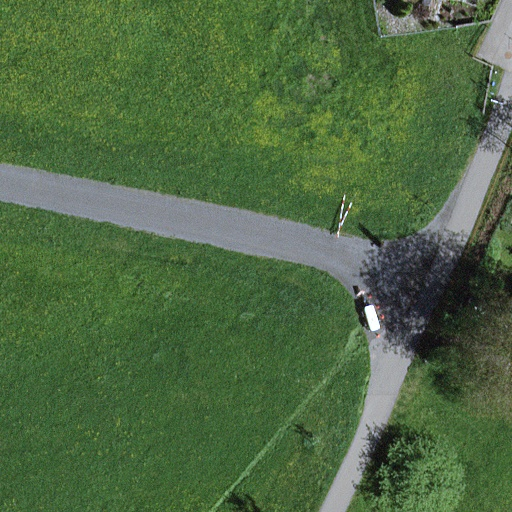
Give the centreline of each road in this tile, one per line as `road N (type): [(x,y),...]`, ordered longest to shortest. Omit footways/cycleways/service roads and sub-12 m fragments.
road 1 (track): [(0,127),(236,168),(291,195),(334,232),(366,275),(404,351)]
road 2 (track): [(511,98),(330,511)]
